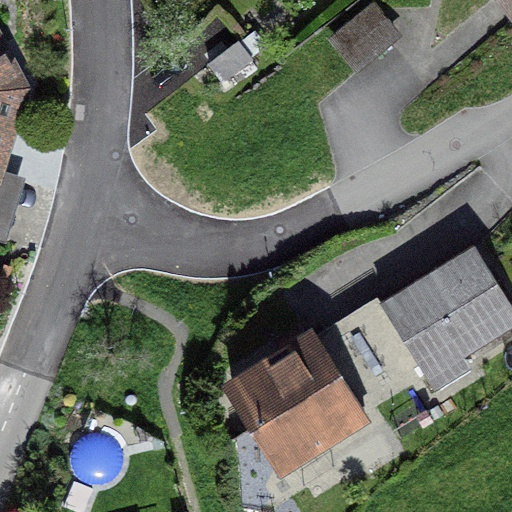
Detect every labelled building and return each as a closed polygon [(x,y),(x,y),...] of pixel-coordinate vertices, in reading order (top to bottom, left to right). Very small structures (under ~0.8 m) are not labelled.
[(511,0),(492,0),(511,26),(511,0)] [(332,43),(352,67),(390,34),(371,11),(332,43)] [(248,62),(234,44),(205,66),(218,84),(248,62)] [(0,130),(12,91),(0,68),(0,130)] [(511,323),(511,315),(470,249),(377,307),(423,380),(511,323)] [(279,469),(355,421),(305,340),(228,388),(279,469)]
